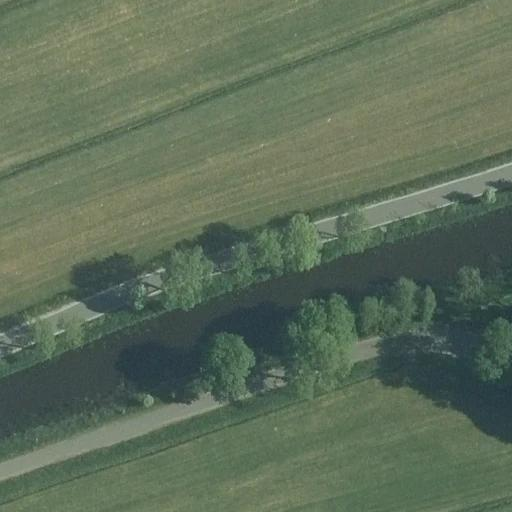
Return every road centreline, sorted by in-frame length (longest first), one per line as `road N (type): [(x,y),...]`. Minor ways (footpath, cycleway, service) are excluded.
road 1 (unclassified): [(0,344),(171,276),(511,173)]
road 2 (unclassified): [(0,475),(381,353),(443,348),(511,371)]
